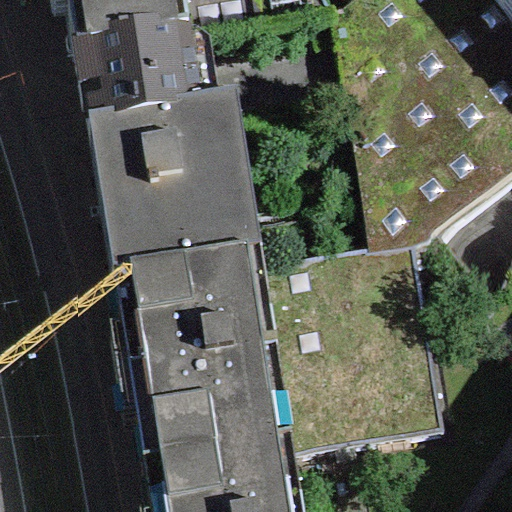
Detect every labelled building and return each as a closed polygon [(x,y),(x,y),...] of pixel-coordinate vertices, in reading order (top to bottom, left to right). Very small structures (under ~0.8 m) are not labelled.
[(50,0),(54,23),(68,21),(76,69),(190,50),(333,28),(317,0),(50,0)] [(413,249),(427,246),(511,180),(511,0),(368,0),(334,26),(349,119),(371,255),(413,249)] [(90,145),(89,148),(203,129),(190,50),(76,69),(75,69),(77,83),(82,110),(84,110),(90,145)] [(237,124),(203,129),(89,148),(94,178),(113,297),(261,273),(237,124)] [(299,511),(291,461),(443,436),(413,249),(371,255),(261,273),(113,297),(118,328),(147,511),(299,511)]
